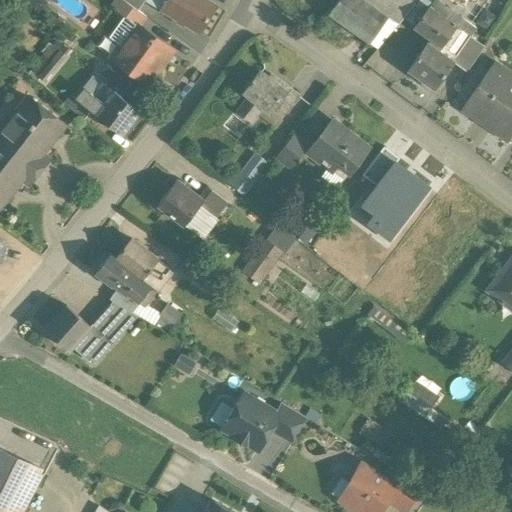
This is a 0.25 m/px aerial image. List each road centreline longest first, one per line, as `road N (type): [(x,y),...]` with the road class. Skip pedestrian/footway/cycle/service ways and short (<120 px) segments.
road 1 (residential): [(0,335),(194,100),(252,11)]
road 2 (residential): [(0,338),(297,511)]
road 3 (residential): [(511,197),(252,11)]
